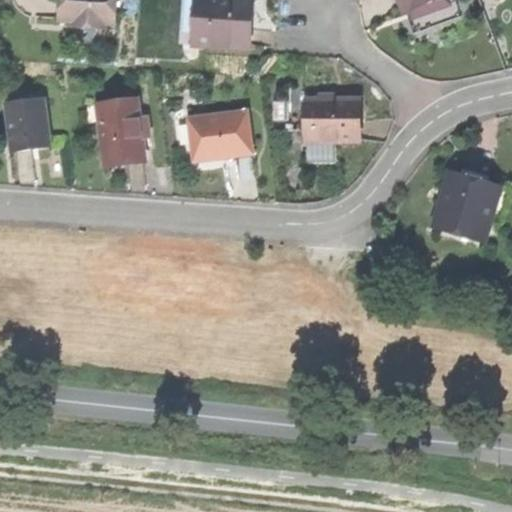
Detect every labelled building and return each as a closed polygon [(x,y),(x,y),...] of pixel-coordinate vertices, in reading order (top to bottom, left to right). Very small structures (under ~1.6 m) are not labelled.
[(117,0),(62,0),(62,23),(75,23),(108,24),(117,25),(117,0)] [(182,0),(180,47),(195,48),(197,0),(182,0)] [(197,0),(195,48),(253,51),(254,25),(255,0),(197,0)] [(398,0),(403,13),(410,10),(440,0),(398,0)] [(450,8),(447,0),(440,0),(410,10),(413,21),(450,8)] [(107,44),(108,24),(75,23),(74,43),(107,44)] [(8,107),(13,153),(31,150),(51,148),(46,102),(8,107)] [(139,102),(100,107),(106,162),(145,158),(142,133),(141,121),(139,102)] [(344,144),(355,144),(355,103),(308,103),(308,136),(324,136),(324,144),(334,144),(344,144)] [(192,121),(196,163),(226,160),(253,157),(248,115),(192,121)] [(149,120),(141,121),(142,133),(150,132),(149,120)] [(333,166),(334,144),(324,144),(308,144),(308,165),(333,166)] [(146,164),(145,158),(106,162),(107,169),(125,167),(146,164)] [(450,174),(443,201),(449,203),(457,176),(450,174)] [(476,181),(457,176),(449,203),(443,201),(434,232),(485,246),(492,222),(485,220),(495,186),(476,181)] [(501,188),(495,186),(485,220),(492,222),(501,188)]
